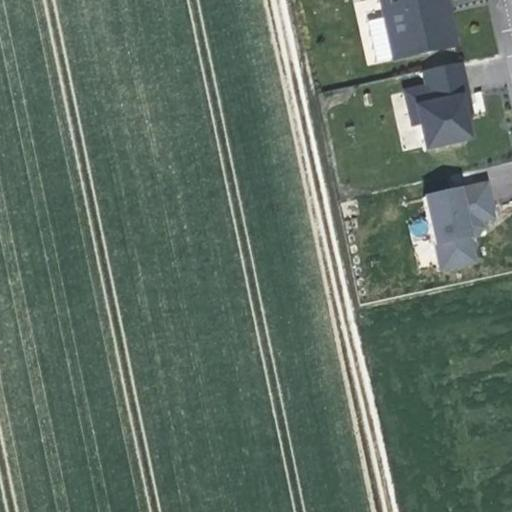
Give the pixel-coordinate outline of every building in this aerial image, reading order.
[(379,0),(392,60),(454,44),(449,17),(441,10),(440,1),(445,1),(444,0),(379,0)] [(466,96),(460,63),(423,71),(425,88),(403,91),(407,110),(415,109),(418,125),(424,150),(468,140),(463,115),(459,97),(466,96)] [(469,114),(466,96),(459,97),(463,115),(469,114)] [(415,109),(407,110),(410,127),(418,125),(415,109)] [(486,183),(422,197),(440,271),(474,264),(469,238),(476,237),(481,229),(480,220),(492,217),(486,183)]
